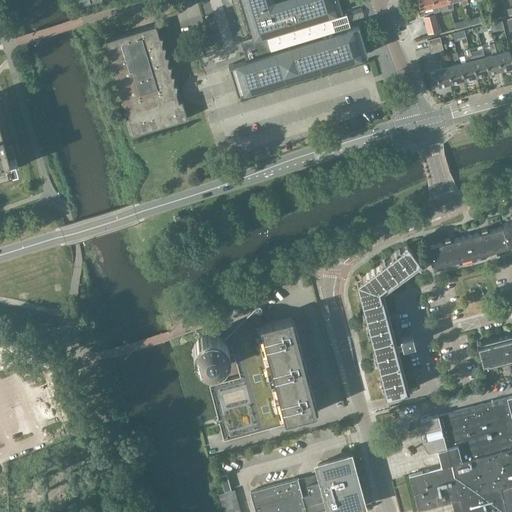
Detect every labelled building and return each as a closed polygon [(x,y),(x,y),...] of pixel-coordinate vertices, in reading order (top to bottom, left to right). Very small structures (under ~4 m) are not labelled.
[(342,12),(338,0),(242,0),(253,37),(240,41),(246,60),(228,65),(237,93),(367,54),(358,25),(335,32),(333,27),(340,25),(339,22),(338,19),(332,21),(330,16),(342,12)] [(423,9),(432,6),(434,6),(432,0),(416,0),(419,9),(418,10),(419,16),(424,15),(423,9)] [(438,5),(446,2),(448,2),(447,0),(432,0),(434,6),(432,6),(434,12),(438,11),(438,5)] [(452,1),(455,0),(447,0),(448,2),(446,2),(448,9),(452,7),(452,1)] [(434,15),(423,17),(428,34),(438,31),(434,15)] [(187,118),(182,100),(181,100),(178,101),(177,97),(155,24),(105,39),(128,116),(125,117),(131,135),(187,118)] [(38,28),(32,29),(36,42),(41,40),(38,28)] [(441,43),(440,37),(439,36),(426,40),(428,46),(441,43)] [(495,70),(501,69),(497,53),(495,49),(494,42),(489,43),(491,50),(490,50),(491,55),(484,56),(488,72),(489,72),(490,73),(495,73),(495,70)] [(428,46),(430,53),(443,49),(441,43),(428,46)] [(470,77),(476,75),(472,60),(471,55),(469,48),(464,49),(466,56),(466,57),(467,61),(459,63),(464,79),(465,78),(465,79),(470,79),(470,77)] [(507,67),(511,66),(511,61),(509,50),(497,53),(501,69),(502,69),(502,70),(507,69),(507,67)] [(450,82),(451,82),(447,66),(445,62),(446,62),(444,55),(439,56),(441,63),(439,63),(440,68),(429,70),(432,80),(436,79),(438,85),(440,85),(440,86),(451,85),(450,82)] [(482,74),(488,72),(484,56),(472,60),(476,75),(477,75),(477,76),(482,76),(482,74)] [(458,80),(464,79),(459,63),(447,66),(451,82),(452,81),(452,82),(457,82),(458,80)] [(0,139),(0,172),(18,168),(15,158),(12,159),(10,152),(4,154),(0,139)] [(511,221),(501,224),(502,227),(487,231),(486,228),(481,230),(481,232),(479,233),(450,240),(449,238),(444,239),(444,242),(443,242),(428,246),(434,266),(447,263),(448,265),(454,265),(459,262),(458,260),(484,253),(484,256),(490,256),(495,253),(495,250),(508,247),(507,244),(511,243),(511,221)] [(385,286),(419,261),(407,244),(356,282),(385,396),(406,391),(381,298),(380,298),(378,290),(385,285),(385,286)] [(296,329),(294,319),(291,320),(291,318),(291,317),(261,324),(259,313),(260,313),(260,312),(261,312),(261,311),(261,310),(261,309),(261,308),(260,307),(259,307),(259,306),(258,306),(257,306),(257,307),(256,307),(255,307),(223,339),(223,338),(222,338),(221,337),(220,337),(219,336),(218,335),(217,335),(216,335),(215,334),(214,334),(213,334),(212,334),(211,334),(210,334),(209,334),(207,334),(206,335),(205,335),(204,335),(203,336),(202,336),(201,336),(201,337),(200,337),(199,338),(198,339),(197,340),(196,341),(195,342),(195,343),(194,344),(195,344),(201,368),(202,369),(204,370),(205,370),(207,371),(208,371),(209,371),(211,371),(212,371),(213,371),(214,371),(216,370),(217,370),(218,370),(219,369),(220,368),(221,368),(222,367),(223,366),(225,365),(225,364),(226,363),(227,362),(227,360),(228,359),(228,358),(229,357),(229,356),(229,355),(229,353),(229,352),(233,353),(239,376),(208,384),(223,439),(288,423),(287,420),(316,412),(315,411),(314,409),(317,408),(313,393),(304,360),(296,329)] [(399,339),(395,340),(397,347),(400,346),(402,346),(402,347),(414,344),(411,334),(400,337),(400,339),(399,339)] [(482,366),(511,357),(511,336),(476,346),(482,366)] [(128,341),(122,342),(126,355),(131,353),(128,341)] [(441,466),(408,475),(417,509),(457,499),(460,511),(511,511),(511,395),(438,415),(438,414),(420,419),(428,451),(436,448),(441,466)] [(330,511),(340,511),(364,506),(362,501),(350,455),(317,463),(320,472),(297,479),(297,478),(250,491),(255,511),(306,511),(329,506),(330,511)]
